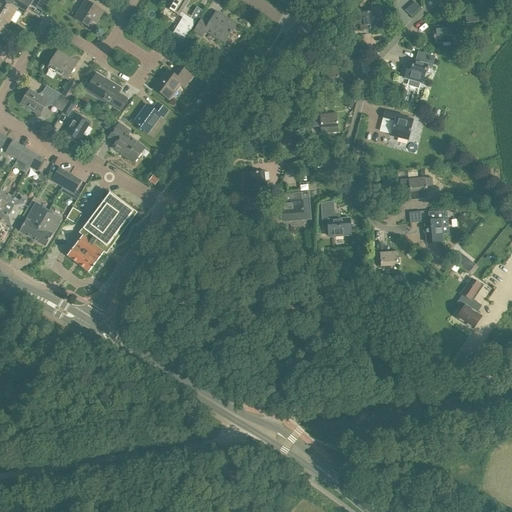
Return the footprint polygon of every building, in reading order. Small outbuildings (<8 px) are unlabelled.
[(0,0),(0,16),(9,22),(17,10),(24,15),(28,8),(16,1),(14,0),(7,0),(5,3),(0,0)] [(16,0),(16,1),(28,8),(33,0),(16,0)] [(40,0),(37,6),(43,10),(47,4),(40,0)] [(165,7),(178,16),(187,0),(165,0),(165,1),(166,3),(167,4),(165,7)] [(103,12),(85,1),(76,17),(90,25),(93,19),(97,22),(103,12)] [(414,2),(405,10),(411,16),(420,8),(414,2)] [(360,31),(374,29),(380,28),(379,18),(377,18),(376,11),(358,14),(360,31)] [(224,43),(235,24),(216,12),(210,21),(203,16),(194,31),(202,36),(205,31),(224,43)] [(196,22),(184,15),(182,18),(171,36),(183,43),(196,22)] [(477,15),(465,16),(466,23),(478,22),(477,15)] [(9,22),(0,16),(0,42),(1,43),(5,36),(2,35),(9,22)] [(485,16),(482,21),(487,24),(490,18),(485,16)] [(434,43),(452,42),(451,42),(451,35),(457,34),(456,21),(443,22),(443,26),(433,27),(434,43)] [(344,36),(352,35),(351,26),(343,27),(344,36)] [(49,69),(46,75),(53,79),(56,73),(68,80),(78,63),(57,51),(47,68),(49,69)] [(403,79),(422,85),(428,67),(432,68),(435,57),(418,52),(415,61),(413,60),(411,67),(407,66),(403,79)] [(153,89),(167,100),(178,85),(184,89),(193,77),(179,67),(173,75),(167,71),(160,80),(153,89)] [(338,81),(337,68),(320,69),(321,83),(338,81)] [(97,75),(86,92),(120,112),(127,100),(118,94),(121,89),(97,75)] [(69,81),(61,95),(69,100),(78,86),(69,81)] [(51,106),(55,100),(57,101),(60,95),(46,86),(43,92),(45,94),(42,98),(29,90),(20,105),(39,116),(46,103),(51,106)] [(199,97),(206,102),(214,91),(207,86),(199,97)] [(69,100),(60,95),(57,101),(56,101),(61,104),(57,110),(62,113),(65,106),(69,100)] [(349,98),(346,104),(352,108),(355,102),(349,98)] [(70,102),(63,114),(68,117),(75,105),(70,102)] [(146,106),(133,124),(147,134),(161,116),(163,118),(167,112),(157,104),(152,110),(146,106)] [(408,140),(412,120),(403,118),(404,116),(384,111),(382,119),(383,119),(383,118),(394,121),(391,133),(398,134),(397,138),(408,140)] [(321,134),(338,132),(336,113),(319,115),(320,129),(321,134)] [(65,135),(78,143),(90,124),(73,114),(67,123),(70,125),(65,135)] [(306,126),(314,125),(314,114),(306,115),(306,126)] [(125,157),(133,163),(143,149),(126,136),(129,132),(119,124),(109,137),(116,143),(114,146),(127,155),(125,157)] [(276,130),(278,147),(292,145),(290,128),(276,130)] [(17,160),(24,148),(12,142),(5,153),(17,160)] [(24,148),(17,160),(29,167),(36,155),(24,148)] [(36,155),(29,167),(38,172),(45,160),(36,155)] [(64,185),(70,174),(59,168),(53,178),(64,185)] [(247,185),(243,185),(244,196),(258,195),(257,189),(266,188),(264,172),(246,173),(247,185)] [(46,177),(40,173),(39,174),(39,176),(38,176),(38,179),(39,182),(40,181),(41,183),(42,184),(46,177)] [(70,174),(64,185),(75,192),(81,181),(70,174)] [(141,179),(146,185),(152,179),(147,174),(141,179)] [(155,177),(151,182),(155,185),(159,179),(155,177)] [(428,200),(428,192),(434,192),(433,180),(427,180),(427,179),(409,180),(411,199),(418,198),(418,201),(428,200)] [(0,216),(11,197),(0,190),(0,216)] [(282,221),(309,219),(308,199),(301,200),(300,194),(281,195),(281,202),(280,202),(282,221)] [(82,236),(67,256),(89,272),(104,252),(101,250),(105,246),(106,246),(106,247),(106,246),(107,246),(132,213),(132,212),(132,211),(110,195),(109,195),(108,195),(83,229),(83,230),(84,230),(88,233),(85,238),(82,236)] [(0,220),(11,227),(26,201),(21,198),(19,201),(11,197),(0,216),(0,220)] [(255,200),(251,218),(261,221),(265,203),(255,200)] [(32,239),(48,212),(35,204),(19,232),(32,239)] [(76,224),(82,214),(81,213),(72,208),(66,219),(75,224),(76,224)] [(404,211),(404,220),(414,220),(413,211),(404,211)] [(441,225),(441,220),(444,220),(443,211),(429,213),(430,221),(424,221),(427,243),(443,242),(442,234),(448,234),(447,224),(441,225)] [(48,212),(32,239),(45,247),(61,219),(48,212)] [(335,219),(335,213),(321,213),(322,222),(327,222),(328,238),(351,236),(350,218),(335,219)] [(397,266),(397,252),(379,253),(380,267),(397,266)] [(469,272),(475,264),(461,254),(455,261),(469,272)] [(469,272),(468,273),(471,275),(477,266),(475,264),(469,272)] [(462,322),(463,322),(467,324),(467,326),(470,328),(471,327),(473,328),(481,317),(476,313),(481,306),(471,300),(480,286),(471,279),(461,294),(463,295),(458,302),(464,307),(457,318),(459,319),(459,320),(462,322)]
